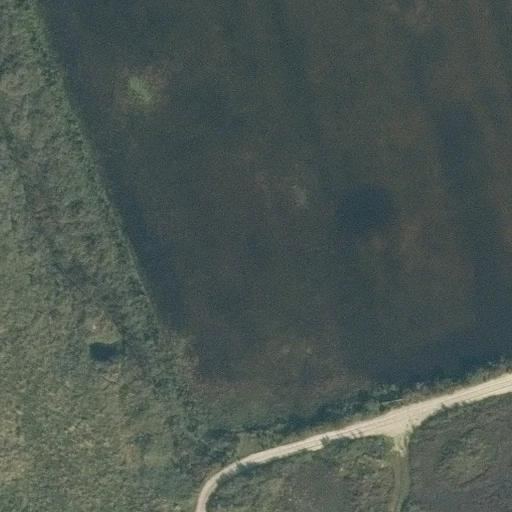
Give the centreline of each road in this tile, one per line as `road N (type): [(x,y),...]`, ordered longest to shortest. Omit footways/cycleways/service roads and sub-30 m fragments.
road 1 (track): [(215,480),(228,465),(383,423)]
road 2 (track): [(511,376),(383,423)]
